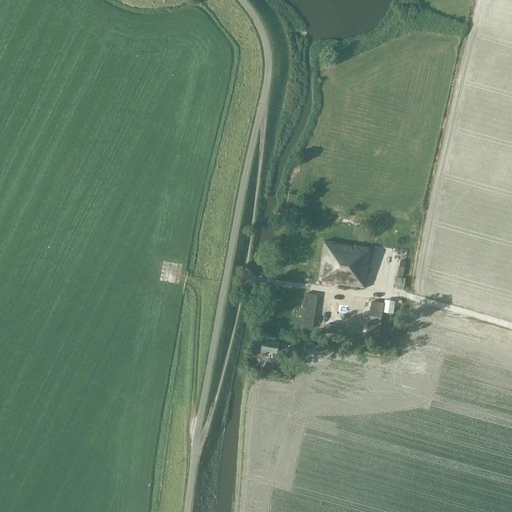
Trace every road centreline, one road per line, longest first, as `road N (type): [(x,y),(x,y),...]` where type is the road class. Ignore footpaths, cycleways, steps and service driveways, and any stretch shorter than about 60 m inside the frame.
road 1 (unclassified): [(186,511),(265,90),(265,45),(240,0)]
road 2 (track): [(260,110),(244,270),(250,280),(402,298),(511,328)]
road 3 (track): [(180,277),(197,284),(195,448)]
road 4 (track): [(250,280),(195,451)]
